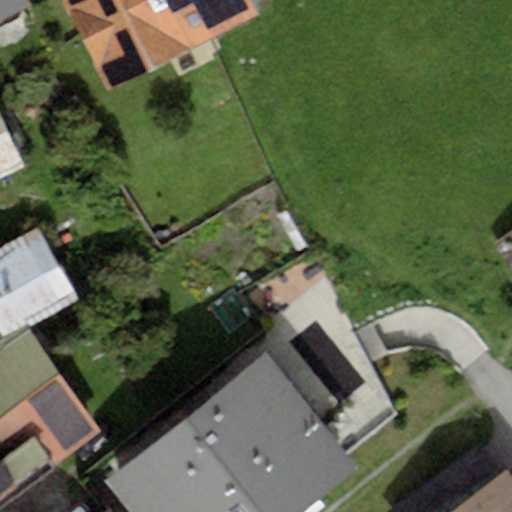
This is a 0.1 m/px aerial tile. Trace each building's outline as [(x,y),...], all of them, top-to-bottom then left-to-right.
[(0,0),(0,16),(17,9),(13,0),(0,0)] [(243,0),(56,0),(101,86),(248,10),(243,0)] [(0,120),(0,184),(23,175),(0,120)] [(38,230),(0,250),(0,331),(71,294),(38,230)] [(511,240),(498,249),(511,272),(511,240)] [(26,334),(0,351),(0,438),(25,477),(92,433),(26,334)] [(273,362),(103,489),(120,511),(301,511),(356,472),(273,362)] [(0,469),(0,492),(11,486),(0,469)] [(511,511),(511,508),(500,489),(462,511),(511,511)]
